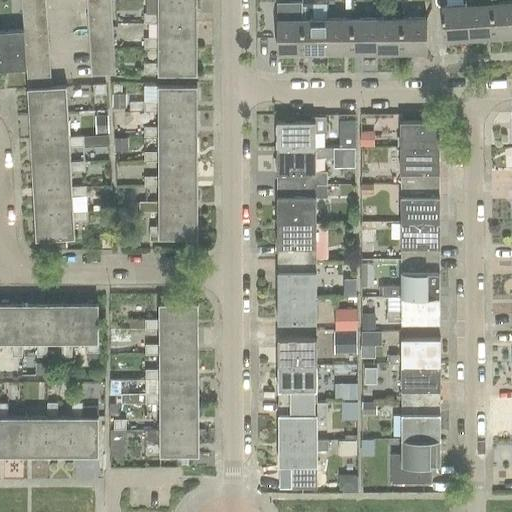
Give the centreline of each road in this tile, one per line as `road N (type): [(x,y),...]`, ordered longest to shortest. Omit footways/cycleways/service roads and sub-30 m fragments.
road 1 (residential): [(477,511),(470,92)]
road 2 (residential): [(0,121),(13,120),(13,250),(237,252)]
road 3 (residential): [(235,511),(237,252)]
road 4 (residential): [(237,94),(470,92)]
road 5 (residential): [(237,252),(237,94)]
